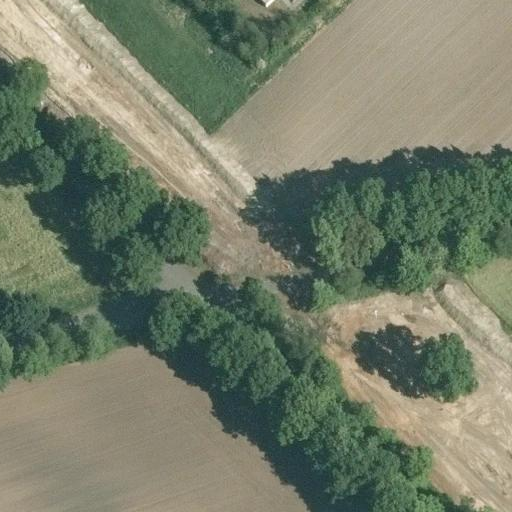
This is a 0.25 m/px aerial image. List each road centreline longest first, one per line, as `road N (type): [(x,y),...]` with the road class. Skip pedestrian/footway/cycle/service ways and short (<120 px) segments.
road 1 (unclassified): [(511,219),(207,299)]
road 2 (unclassified): [(428,511),(207,299)]
road 3 (unclassified): [(0,105),(207,299)]
road 4 (unclassified): [(207,299),(0,346)]
